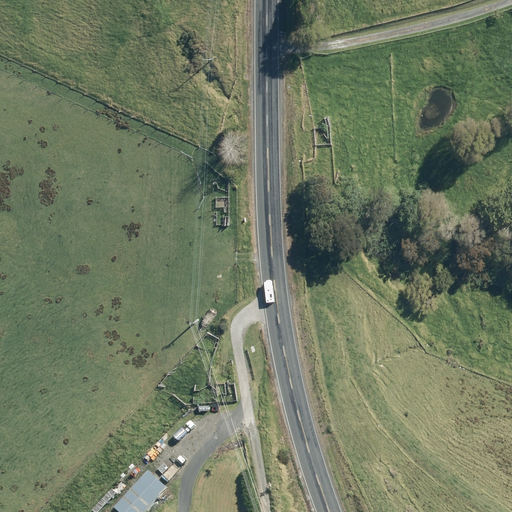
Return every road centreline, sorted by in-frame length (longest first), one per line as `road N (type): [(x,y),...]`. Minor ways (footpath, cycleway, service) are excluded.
road 1 (secondary): [(329,511),(279,335),(268,0)]
road 2 (track): [(269,47),(366,40),(511,1)]
road 3 (unknown): [(276,289),(240,307),(232,320),(225,350),(231,412)]
